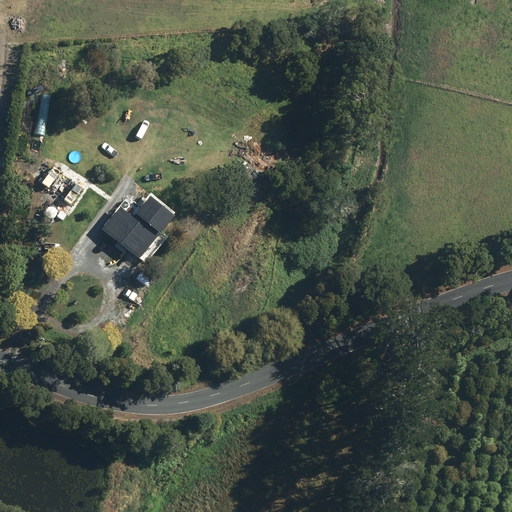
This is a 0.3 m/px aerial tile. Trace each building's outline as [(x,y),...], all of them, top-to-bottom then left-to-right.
[(125,52),(125,64),(135,64),(135,52),(125,52)] [(67,60),(36,56),(22,154),(53,159),(67,60)] [(88,69),(76,67),(73,88),(86,89),(88,69)] [(73,206),(84,189),(56,171),(45,188),(73,206)] [(136,189),(102,229),(139,260),(173,220),(136,189)]
